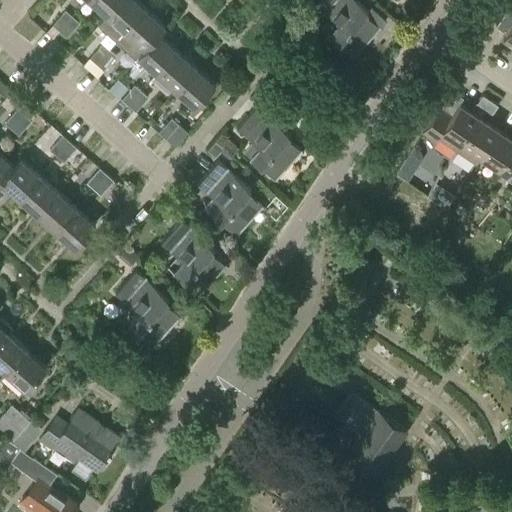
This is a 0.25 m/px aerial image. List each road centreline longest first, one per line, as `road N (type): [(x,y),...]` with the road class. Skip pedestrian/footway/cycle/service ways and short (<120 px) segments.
road 1 (residential): [(116,511),(426,25)]
road 2 (residential): [(164,176),(0,35)]
